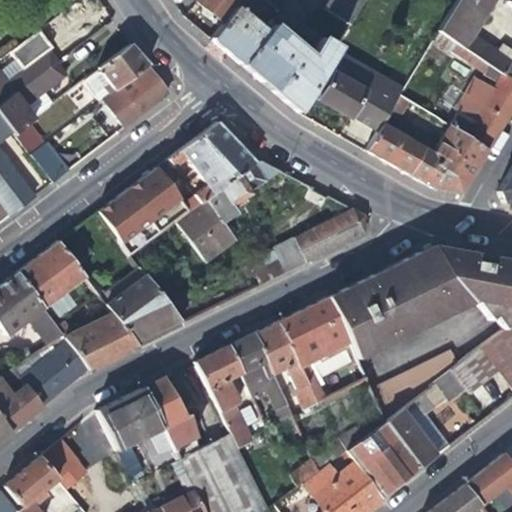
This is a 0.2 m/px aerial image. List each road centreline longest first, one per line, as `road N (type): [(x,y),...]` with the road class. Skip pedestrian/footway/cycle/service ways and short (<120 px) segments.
road 1 (residential): [(0,465),(84,395),(390,234),(408,209)]
road 2 (residential): [(216,84),(0,249)]
road 3 (residential): [(216,84),(408,209)]
road 4 (residential): [(511,417),(391,511)]
